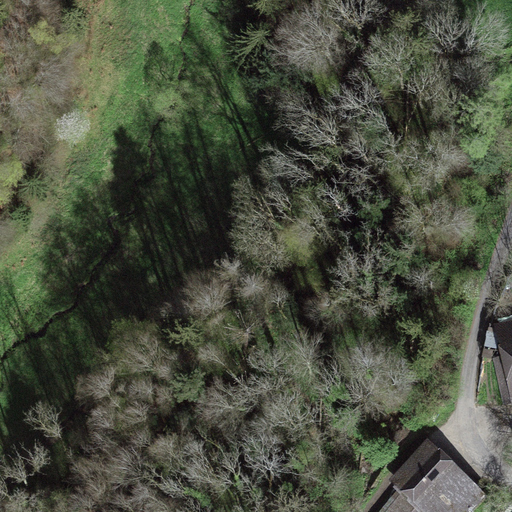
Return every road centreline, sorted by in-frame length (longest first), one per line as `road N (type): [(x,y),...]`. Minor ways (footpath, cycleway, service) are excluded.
road 1 (track): [(0,477),(193,307),(328,131),(392,0)]
road 2 (track): [(43,0),(47,69),(35,125),(0,203)]
road 3 (track): [(373,511),(463,400)]
